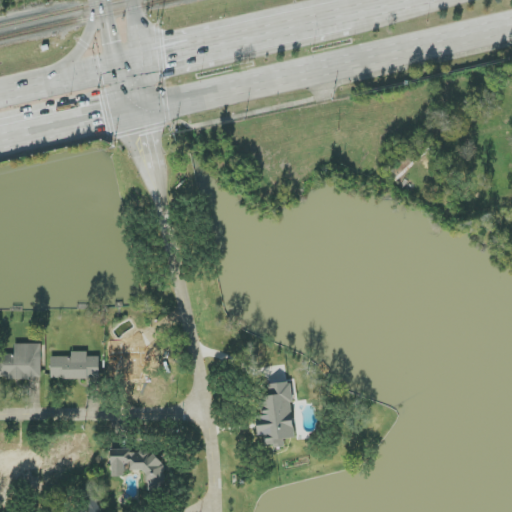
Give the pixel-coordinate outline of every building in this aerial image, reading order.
[(385,171),(395,181),(431,149),(421,138),(385,171)] [(0,379),(42,379),(42,344),(15,344),(15,354),(0,354),(0,379)] [(52,357),(52,379),(92,379),(92,370),(97,370),(97,359),(88,359),(88,352),(72,352),(72,357),(52,357)] [(296,438),(290,383),(263,385),(267,415),(257,416),(259,437),(264,436),(265,448),(285,446),(284,440),(296,438)] [(44,478),(44,448),(0,448),(0,471),(1,472),(1,478),(24,478),(24,472),(31,472),(31,478),(44,478)] [(112,477),(125,477),(125,470),(145,470),(145,489),(163,489),(163,452),(112,452),(112,477)]
